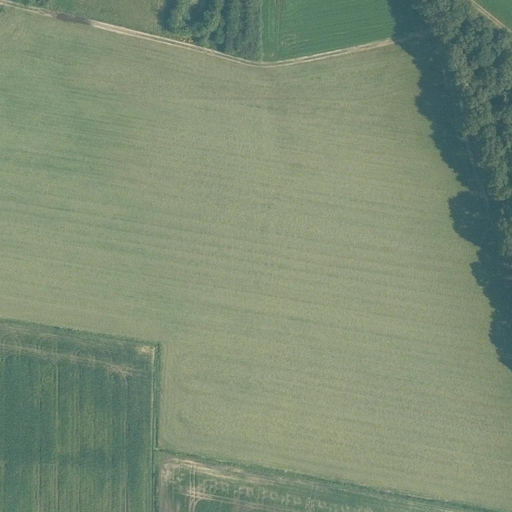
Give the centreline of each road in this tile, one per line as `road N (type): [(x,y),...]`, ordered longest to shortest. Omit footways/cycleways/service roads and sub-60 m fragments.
road 1 (track): [(0,1),(256,63),(433,34)]
road 2 (track): [(433,34),(511,272)]
